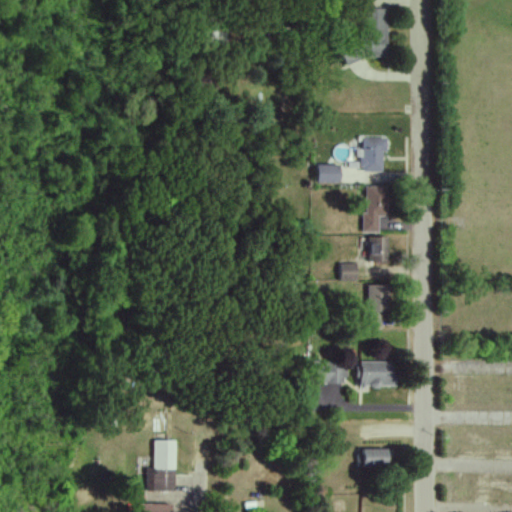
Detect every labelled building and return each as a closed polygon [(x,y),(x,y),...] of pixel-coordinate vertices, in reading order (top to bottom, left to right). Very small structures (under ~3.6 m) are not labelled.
[(387,57),(386,9),(365,9),(366,57),(387,57)] [(382,172),(382,151),(386,151),(386,138),(362,138),(362,149),(356,149),(356,158),(361,158),(360,171),(382,172)] [(340,165),(317,164),(317,182),(340,183),(340,165)] [(364,232),(378,232),(378,216),(388,216),(388,186),(364,186),(364,232)] [(368,262),(388,262),(389,237),(368,236),(368,262)] [(356,281),(356,263),(339,263),(339,281),(356,281)] [(367,285),(368,327),(383,326),(383,313),(388,313),(387,285),(367,285)] [(345,383),(345,363),(313,362),(312,383),(345,383)] [(396,386),(396,362),(357,362),(358,387),(396,386)] [(175,441),(153,440),(152,468),(146,468),(145,491),(175,491),(175,441)] [(362,467),(388,466),(388,449),(362,449),(362,467)]
